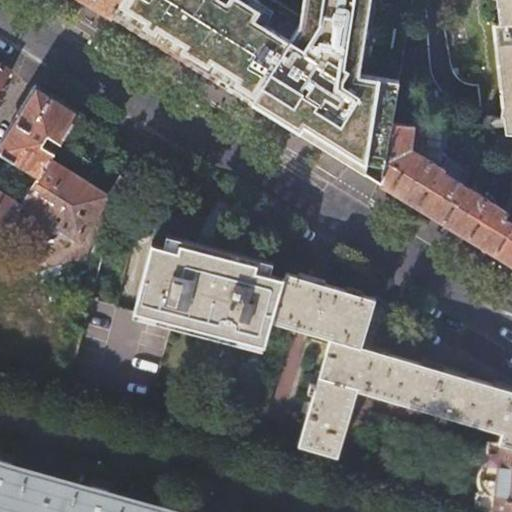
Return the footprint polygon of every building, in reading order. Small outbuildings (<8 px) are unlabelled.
[(83,0),(111,17),(120,0),(83,0)] [(353,165),(382,183),(393,123),(400,78),(359,71),(370,0),(304,0),(301,17),(289,38),(256,18),(262,7),(249,0),(120,0),(111,17),(153,42),(156,44),(300,133),(331,152),(333,153),(335,155),(353,165)] [(511,0),(497,0),(500,23),(493,24),(506,132),(511,132),(511,0)] [(0,64),(0,88),(11,71),(0,64)] [(0,152),(39,176),(47,163),(54,152),(38,142),(44,132),(61,142),(79,113),(36,87),(0,145),(0,152)] [(449,127),(393,123),(382,183),(495,252),(511,222),(511,220),(505,216),(508,211),(465,184),(472,172),(447,157),(441,167),(425,157),(425,151),(446,148),(449,127)] [(0,239),(9,225),(24,202),(23,201),(34,184),(0,163),(0,239)] [(23,201),(24,202),(9,225),(29,237),(38,222),(44,214),(80,236),(103,198),(47,163),(39,176),(34,184),(23,201)] [(44,214),(38,222),(75,244),(80,236),(44,214)] [(511,222),(495,252),(511,262),(511,222)] [(90,300),(66,393),(148,417),(173,321),(265,345),(272,320),(284,277),(256,270),(257,263),(180,242),(179,249),(162,245),(152,243),(135,311),(125,309),(90,300)] [(511,272),(511,262),(495,252),(490,259),(511,272)] [(285,271),(284,277),(272,320),(332,337),(300,444),(339,455),(358,389),(503,431),(500,442),(489,441),(488,447),(511,449),(511,389),(377,349),(385,320),(371,315),(376,298),(285,271)] [(255,383),(248,407),(265,412),(272,388),(255,383)] [(476,508),(492,511),(511,511),(511,449),(488,447),(486,465),(483,493),(480,493),(477,495),(476,508)] [(0,507),(17,511),(178,511),(180,502),(164,498),(161,507),(107,492),(110,483),(93,478),(90,487),(11,465),(13,455),(0,451),(0,507)]
